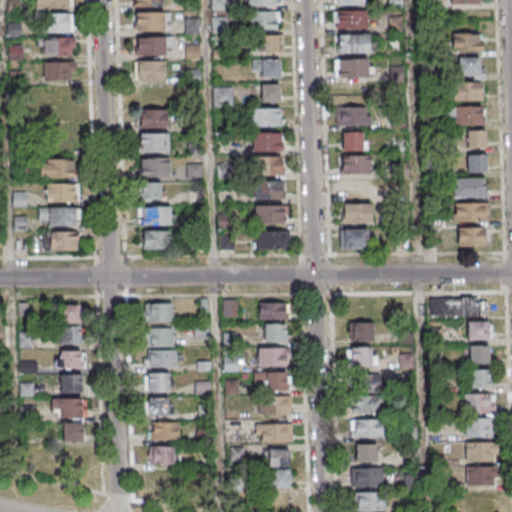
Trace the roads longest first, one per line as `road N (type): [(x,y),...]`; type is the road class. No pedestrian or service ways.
road 1 (residential): [(327,511),(309,0)]
road 2 (residential): [(118,511),(105,0)]
road 3 (residential): [(511,274),(0,279)]
